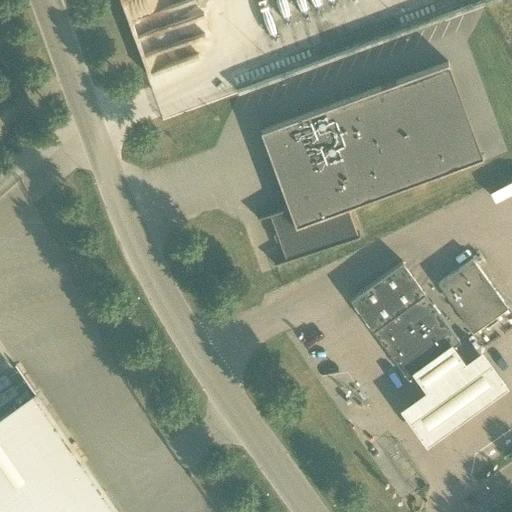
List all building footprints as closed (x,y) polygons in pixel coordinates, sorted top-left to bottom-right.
[(449,64),(449,62),(261,130),(289,206),(258,217),(258,218),(270,214),(278,234),(287,259),(275,263),(275,264),(360,233),(360,232),(358,232),(349,206),(484,157),(483,155),(481,156),(449,168),(423,95),(437,90),(430,70),(447,64),(449,64)] [(447,64),(430,70),(437,90),(423,95),(449,168),(481,156),(483,155),(449,64),(447,64)] [(30,132),(16,133),(14,104),(1,105),(4,149),(31,147),(30,132)] [(473,331),(508,306),(473,258),(438,283),(473,331)] [(428,303),(422,295),(426,293),(403,261),(351,299),(374,330),(380,326),(385,334),(379,338),(409,378),(415,374),(454,345),(460,341),(431,300),(428,303)] [(431,450),(511,390),(511,385),(488,354),(471,367),(454,345),(415,374),(429,392),(402,411),(431,450)] [(20,511),(120,511),(88,467),(20,511)]
